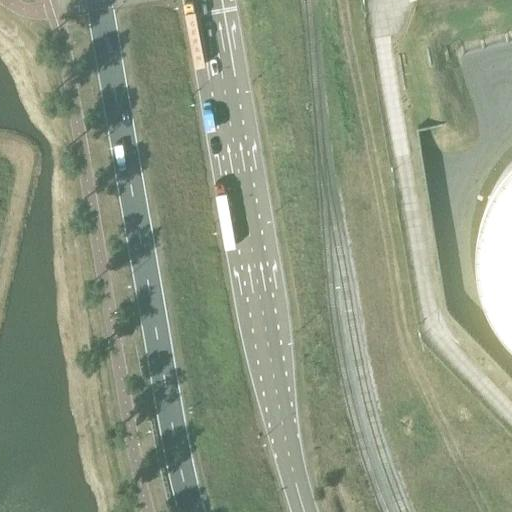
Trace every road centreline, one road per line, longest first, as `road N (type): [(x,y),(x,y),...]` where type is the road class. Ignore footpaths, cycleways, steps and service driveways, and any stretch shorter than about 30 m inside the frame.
road 1 (primary): [(304,511),(259,304),(209,0)]
road 2 (primary): [(100,0),(193,511)]
